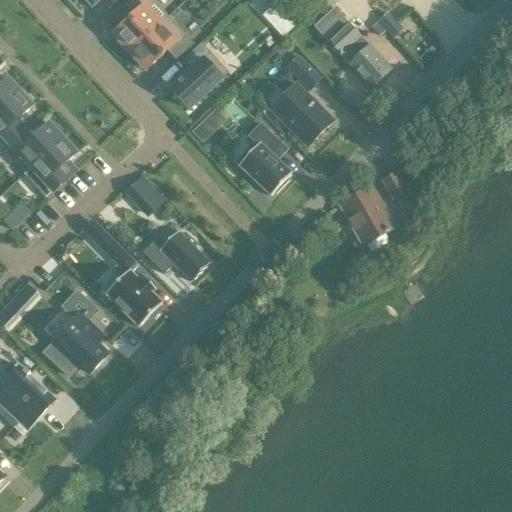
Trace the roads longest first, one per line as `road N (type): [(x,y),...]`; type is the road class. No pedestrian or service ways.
road 1 (residential): [(22,511),(509,0)]
road 2 (residential): [(0,248),(20,266),(157,138),(35,0)]
